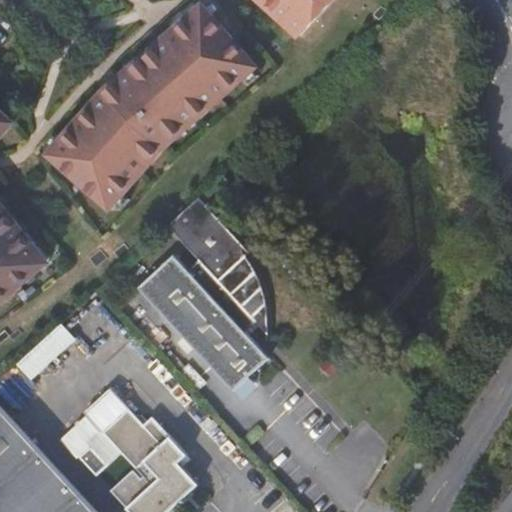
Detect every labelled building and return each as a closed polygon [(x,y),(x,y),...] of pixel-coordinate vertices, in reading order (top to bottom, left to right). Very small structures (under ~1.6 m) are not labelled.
[(297,16),(306,25),(329,0),(261,0),(290,25),(297,16)] [(184,19),(194,10),(189,4),(179,13),(184,19)] [(47,151),(43,155),(104,209),(107,206),(117,195),(147,162),(142,158),(153,146),(176,126),(180,130),(237,81),(248,72),(252,69),(198,7),(194,10),(184,19),(100,92),(56,141),(47,151)] [(297,16),(290,25),(298,33),(306,25),(297,16)] [(248,72),(237,81),(243,87),(253,78),(248,72)] [(0,295),(36,267),(25,252),(30,248),(0,209),(0,120),(3,118),(0,115),(0,295)] [(50,135),(41,146),(47,151),(56,141),(50,135)] [(117,195),(107,206),(113,211),(123,201),(117,195)] [(201,196),(169,225),(201,260),(192,268),(178,254),(142,287),(238,391),(273,358),(262,345),(246,329),(258,318),(274,334),(274,324),(274,316),(273,309),(271,299),(269,293),(267,287),(264,278),(259,269),(256,263),(253,259),(249,254),(252,250),(201,196)] [(42,263),(30,248),(25,252),(36,267),(42,263)] [(246,329),(262,345),(274,334),(258,318),(246,329)] [(66,322),(22,358),(35,373),(79,337),(66,322)] [(104,431),(91,444),(109,465),(123,451),(154,485),(129,507),(134,511),(171,511),(201,484),(180,462),(190,453),(155,417),(147,424),(112,386),(85,411),(90,415),(104,431)] [(89,511),(100,511),(62,470),(47,454),(0,404),(0,405),(2,409),(89,511)] [(89,511),(2,409),(0,405),(0,511),(89,511)] [(47,454),(62,470),(91,444),(104,431),(90,415),(47,454)]
